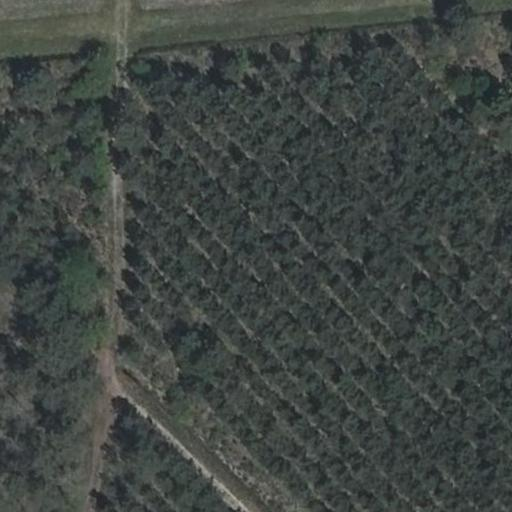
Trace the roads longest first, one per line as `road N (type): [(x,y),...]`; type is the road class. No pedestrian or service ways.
road 1 (track): [(89,511),(136,240),(118,147),(123,0)]
road 2 (track): [(0,33),(345,0)]
road 3 (track): [(110,376),(250,511)]
